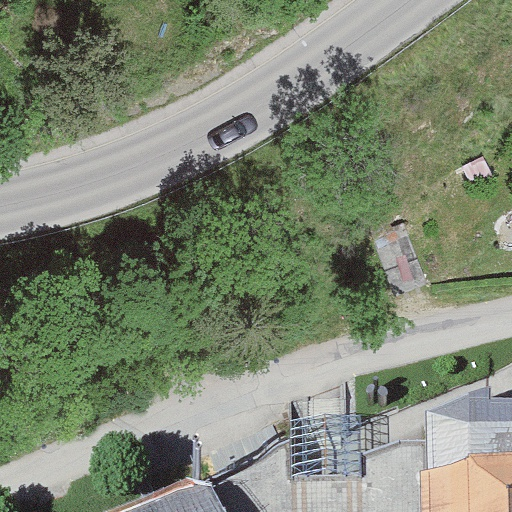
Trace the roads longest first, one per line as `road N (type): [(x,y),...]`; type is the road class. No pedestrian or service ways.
road 1 (residential): [(0,487),(379,348),(511,318)]
road 2 (secondary): [(413,0),(264,106),(189,146),(122,177),(0,208)]
